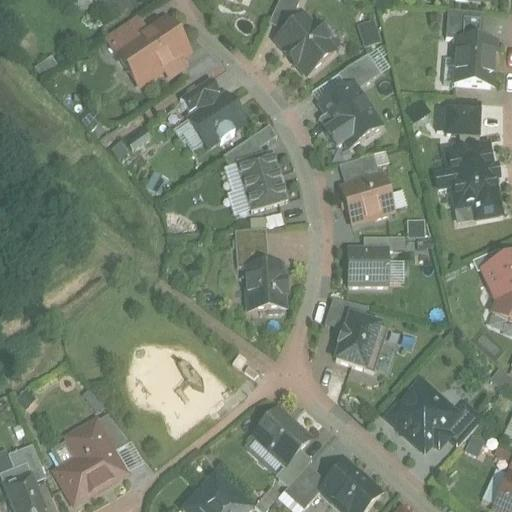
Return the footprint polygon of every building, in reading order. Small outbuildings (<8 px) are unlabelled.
[(100,0),(123,10),(127,0),(100,0)] [(281,0),(270,27),(287,34),(300,2),(295,0),(281,0)] [(454,43),(480,45),(481,19),(446,18),(445,43),(454,43)] [(103,43),(111,56),(146,33),(137,20),(103,43)] [(146,33),(111,56),(136,93),(164,75),(169,82),(185,71),(181,64),(190,57),(166,20),(146,33)] [(277,42),(307,80),(333,59),(303,21),(287,34),(277,42)] [(353,29),(360,51),(378,45),(371,23),(353,29)] [(454,43),(452,89),(490,91),(492,45),(480,45),(454,43)] [(191,119),(220,100),(210,85),(181,104),(191,119)] [(353,89),(321,112),(329,124),(321,130),(336,151),(342,146),(348,154),(382,131),(353,89)] [(187,121),(206,151),(243,128),(224,98),(220,100),(191,119),(187,121)] [(445,110),(444,137),(476,139),(478,111),(445,110)] [(118,166),(147,141),(138,132),(110,157),(118,166)] [(487,148),(443,155),(447,175),(434,177),(437,194),(448,192),(452,214),(472,211),(474,222),(498,218),(487,148)] [(271,158),(235,167),(249,217),(284,208),(271,158)] [(340,171),(345,190),(377,181),(372,162),(340,171)] [(345,190),(338,192),(349,230),(392,218),(380,180),(377,181),(345,190)] [(422,241),(421,224),(402,225),(403,242),(422,241)] [(246,273),(267,272),(265,236),(234,237),(236,273),(246,273)] [(362,244),(363,257),(386,257),(403,256),(403,243),(362,244)] [(346,257),(346,292),(386,292),(386,257),(363,257),(346,257)] [(511,261),(480,276),(494,306),(489,317),(511,325),(511,261)] [(246,273),(248,320),(282,319),(281,271),(267,272),(246,273)] [(325,328),(342,333),(345,322),(361,326),(365,312),(332,303),(325,328)] [(342,333),(332,365),(372,378),(386,334),(361,326),(345,322),(342,333)] [(485,386),(501,398),(510,386),(494,373),(485,386)] [(420,382),(383,422),(423,459),(443,438),(460,419),(420,382)] [(277,413),(251,442),(284,473),(299,456),(310,444),(277,413)] [(460,419),(443,438),(456,450),(479,425),(466,413),(460,419)] [(107,418),(97,424),(113,454),(128,445),(107,418)] [(75,465),(52,478),(71,511),(128,479),(113,454),(97,424),(95,422),(62,441),(75,465)] [(7,460),(12,474),(25,469),(31,486),(43,481),(31,450),(7,460)] [(310,466),(299,456),(284,473),(276,481),(287,491),(306,470),(310,466)] [(319,497),(335,511),(369,511),(382,498),(347,467),(327,488),(319,497)] [(12,474),(0,478),(0,486),(10,511),(41,511),(31,486),(25,469),(12,474)] [(327,488),(306,470),(287,491),(284,495),(302,511),(305,511),(319,497),(327,488)] [(511,511),(511,478),(509,477),(493,511),(511,511)] [(249,511),(215,478),(182,511),(249,511)]
